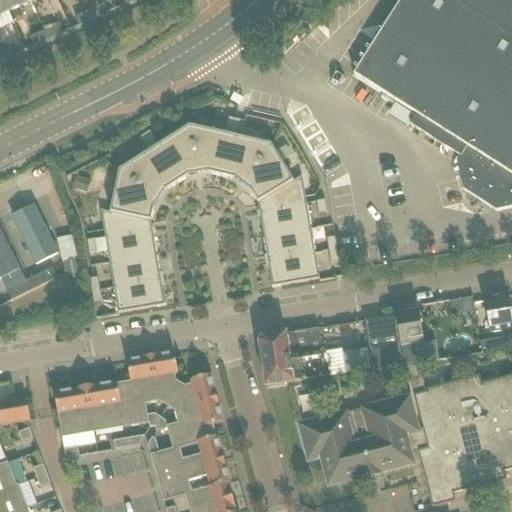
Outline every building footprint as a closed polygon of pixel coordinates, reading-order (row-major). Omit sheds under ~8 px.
[(0,0),(0,17),(10,13),(4,0),(0,0)] [(31,0),(4,0),(10,13),(15,24),(38,14),(32,2),(31,0)] [(464,191),(497,212),(511,209),(511,0),(403,0),(355,76),(418,115),(411,125),(462,158),(458,163),(464,191)] [(91,12),(95,20),(108,14),(104,6),(91,12)] [(79,27),(95,20),(91,12),(76,19),(79,27)] [(50,40),(63,34),(60,26),(46,32),(50,40)] [(46,32),(31,39),(35,47),(50,40),(46,32)] [(1,53),(5,61),(19,54),(15,46),(1,53)] [(235,121),(230,119),(226,136),(191,128),(199,177),(209,175),(222,178),(235,121)] [(272,147),(237,139),(241,122),(235,121),(222,178),(235,181),(243,187),(272,147)] [(146,136),(178,186),(189,179),(199,177),(191,128),(160,147),(151,133),(146,136)] [(166,193),(178,186),(146,136),(141,139),(150,154),(120,173),(160,201),(166,193)] [(272,147),(243,187),(251,193),(258,205),(294,183),(272,147)] [(160,201),(120,173),(111,214),(152,225),(155,210),(160,201)] [(74,191),(88,195),(92,182),(78,178),(74,191)] [(294,183),(258,205),(259,205),(259,207),(306,199),(303,178),(294,183)] [(260,213),(307,205),(306,199),(259,207),(260,213)] [(316,203),(319,216),(327,214),(325,202),(316,203)] [(37,204),(13,215),(36,266),(60,255),(37,204)] [(311,230),(307,205),(260,213),(264,238),(311,230)] [(101,212),(105,233),(152,225),(111,214),(101,212)] [(106,239),(153,231),(152,225),(105,233),(106,239)] [(0,281),(2,280),(21,271),(0,228),(0,281)] [(316,255),(311,230),(264,238),(269,263),(316,255)] [(157,256),(153,231),(106,239),(110,264),(157,256)] [(72,239),(58,242),(63,262),(76,260),(72,239)] [(338,251),(336,239),(328,240),(330,253),(338,251)] [(96,241),(87,242),(89,254),(98,253),(96,241)] [(332,265),(340,264),(338,251),(330,253),(332,265)] [(269,263),(273,289),(320,281),(316,255),(269,263)] [(161,281),(157,256),(110,264),(114,289),(161,281)] [(79,261),(63,264),(68,289),(85,286),(79,261)] [(36,291),(58,280),(53,270),(31,281),(36,291)] [(90,280),(92,293),(101,292),(98,279),(90,280)] [(27,283),(8,292),(13,302),(36,291),(31,281),(27,283)] [(119,315),(165,307),(166,307),(161,281),(114,289),(119,315)] [(92,293),(94,305),(103,304),(101,292),(92,293)] [(511,349),(511,311),(511,308),(509,298),(485,302),(491,335),(503,333),(504,340),(481,344),(483,354),(511,349)] [(425,345),(419,313),(366,322),(374,373),(440,363),(437,343),(425,345)] [(267,390),(299,384),(327,380),(325,362),(320,331),(291,335),(264,340),(260,345),(267,390)] [(343,355),(346,376),(371,372),(367,351),(343,355)] [(175,355),(160,358),(151,359),(155,378),(141,380),(146,405),(160,403),(168,408),(181,386),(176,383),(174,376),(178,375),(175,355)] [(151,359),(128,363),(131,384),(118,387),(125,429),(149,425),(150,425),(146,405),(141,380),(155,378),(151,359)] [(406,369),(395,371),(397,377),(402,380),(408,379),(406,369)] [(218,400),(215,392),(211,377),(192,383),(193,387),(185,389),(182,387),(182,386),(181,386),(168,408),(175,412),(179,425),(203,419),(200,405),(218,400)] [(435,393),(461,491),(473,488),(474,491),(507,482),(504,471),(511,468),(511,378),(502,381),(503,384),(483,389),(480,378),(447,387),(447,390),(435,393)] [(118,387),(118,385),(87,390),(94,434),(125,429),(118,387)] [(63,440),(94,434),(87,390),(55,395),(63,440)] [(382,473),(412,465),(410,456),(419,454),(433,510),(456,504),(453,493),(461,491),(435,393),(414,398),(423,432),(418,433),(409,400),(301,429),(310,462),(323,458),(330,487),(361,479),(361,481),(382,475),(382,473)] [(27,400),(14,402),(0,404),(0,422),(1,428),(31,423),(27,400)] [(213,427),(224,423),(218,400),(200,405),(203,419),(179,425),(167,428),(167,430),(173,451),(216,439),(213,427)] [(155,428),(161,419),(155,416),(148,417),(150,425),(149,425),(150,429),(155,428)] [(166,422),(161,419),(155,428),(156,433),(167,430),(167,428),(166,422)] [(30,430),(20,434),(24,444),(34,440),(30,430)] [(127,441),(128,449),(139,447),(145,438),(127,441)] [(149,447),(152,457),(160,455),(156,441),(153,439),(149,447)] [(224,461),(218,439),(216,439),(173,451),(160,455),(152,457),(158,480),(224,461)] [(115,451),(128,449),(127,441),(114,443),(115,451)] [(78,449),(65,451),(67,460),(80,458),(78,449)] [(231,484),(224,461),(158,480),(164,503),(186,498),(185,496),(192,494),(189,482),(207,478),(210,489),(231,484)] [(12,463),(17,486),(25,484),(21,462),(12,463)] [(17,487),(8,464),(0,467),(0,494),(17,488),(17,487)] [(34,471),(38,480),(48,476),(44,467),(34,471)] [(51,485),(48,476),(38,480),(41,489),(51,485)] [(238,511),(231,484),(210,489),(192,494),(185,496),(186,498),(189,511),(238,511)] [(30,508),(38,505),(30,485),(22,488),(30,508)] [(19,486),(17,487),(17,488),(0,494),(0,511),(22,511),(28,510),(19,486)]
